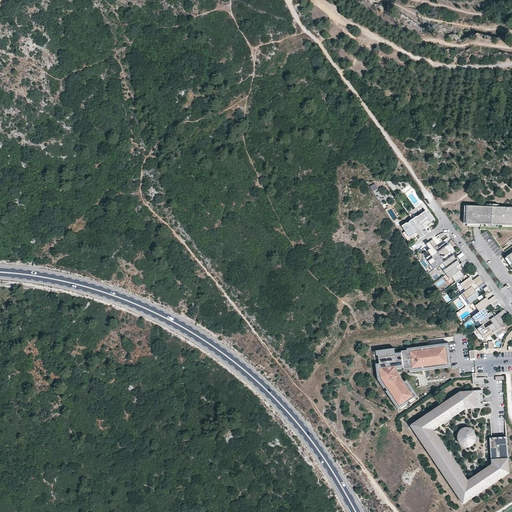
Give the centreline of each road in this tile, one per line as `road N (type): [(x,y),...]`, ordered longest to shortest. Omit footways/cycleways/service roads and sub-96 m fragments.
road 1 (primary): [(357,511),(298,422),(199,336),(109,293),(0,271)]
road 2 (track): [(398,511),(141,190)]
road 3 (track): [(511,65),(461,67),(404,56),(320,0)]
road 4 (track): [(418,177),(305,26)]
road 5 (residential): [(511,310),(418,177)]
